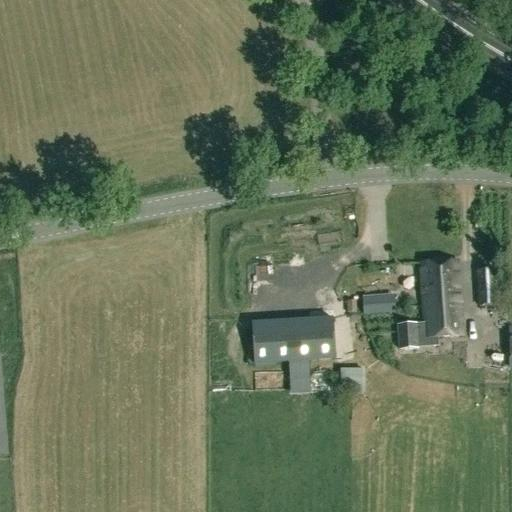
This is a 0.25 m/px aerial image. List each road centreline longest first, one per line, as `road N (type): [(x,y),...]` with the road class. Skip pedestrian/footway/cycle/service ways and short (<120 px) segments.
road 1 (unclassified): [(0,238),(323,181)]
road 2 (unclassified): [(323,181),(511,175)]
road 3 (unclassified): [(323,181),(307,19),(295,0)]
